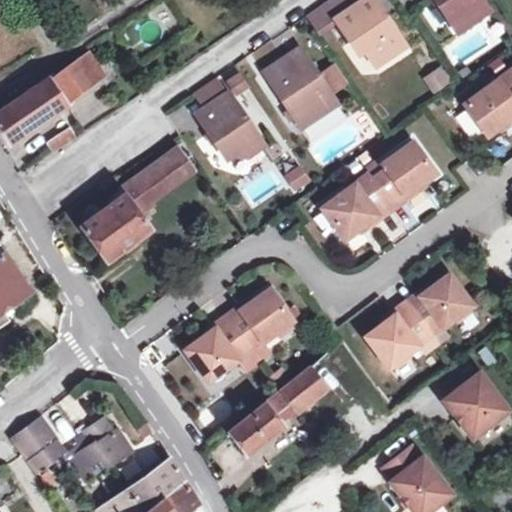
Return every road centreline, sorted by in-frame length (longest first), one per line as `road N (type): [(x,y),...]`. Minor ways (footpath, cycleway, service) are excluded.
road 1 (residential): [(113,354),(255,249),(292,253),(341,294),(369,286),(511,175)]
road 2 (residential): [(104,340),(0,178)]
road 3 (residential): [(216,511),(113,354)]
road 4 (residential): [(0,419),(104,340)]
